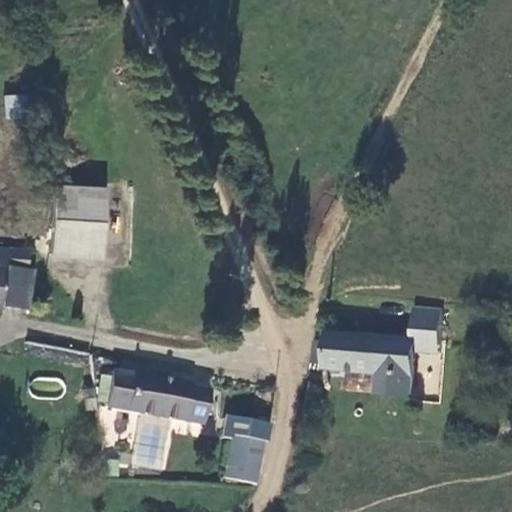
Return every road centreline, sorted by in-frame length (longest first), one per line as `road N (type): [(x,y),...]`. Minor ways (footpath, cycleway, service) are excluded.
road 1 (unclassified): [(129,0),(255,290),(247,332),(222,357),(196,361),(26,330)]
road 2 (track): [(290,353),(332,231),(449,0)]
